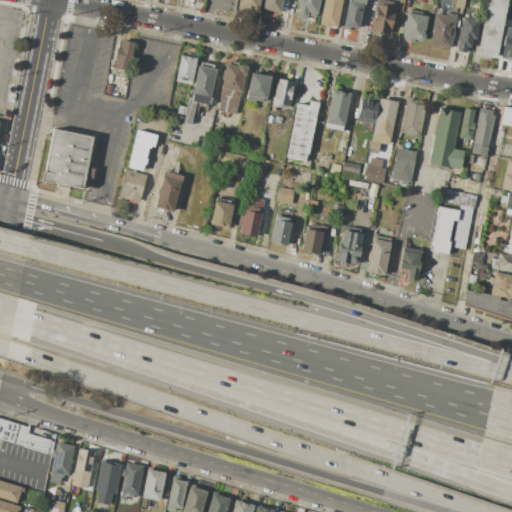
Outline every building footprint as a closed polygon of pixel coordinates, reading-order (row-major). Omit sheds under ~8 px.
[(260,0),(258,11),(239,7),(240,0),(260,0)] [(263,0),(282,0),(280,13),(262,9),(263,0)] [(299,0),(319,0),(317,14),(315,13),(314,18),(306,16),(305,21),(295,19),(299,0)] [(323,0),(340,0),(335,29),(319,25),(323,0)] [(347,0),(364,0),(364,5),(362,4),(357,29),(343,26),(347,0)] [(376,0),(382,0),(392,2),(391,7),(395,7),(390,35),(371,31),(376,0)] [(456,0),(465,0),(463,9),(455,7),(456,0)] [(486,0),(507,0),(496,60),(476,56),(486,0)] [(406,13),(408,13),(408,9),(421,12),(421,15),(427,17),(423,41),(413,40),(413,43),(403,41),(404,38),(401,37),(406,13)] [(435,14),(445,16),(446,12),(457,14),(450,48),(429,44),(435,14)] [(463,18),(479,21),(476,40),(472,39),(470,48),(466,47),(465,54),(456,52),(463,18)] [(506,28),(511,29),(511,51),(502,50),(506,28)] [(133,42),(128,70),(112,67),(115,48),(119,48),(120,39),(133,42)] [(180,55),(197,58),(191,84),(174,81),(180,55)] [(225,64),(237,66),(238,64),(245,66),(235,114),(217,110),(221,94),(219,93),(225,64)] [(197,66),(214,69),(209,97),(211,97),(209,105),(206,105),(205,107),(195,105),(191,125),(183,123),(188,98),(191,98),(193,93),(191,93),(197,66)] [(250,72),(270,77),(266,99),(263,98),(262,102),(246,99),(247,95),(246,94),(250,72)] [(277,78),(293,81),(288,106),(284,105),(283,109),(271,106),(277,78)] [(332,89),(350,92),(341,134),(324,130),(326,123),(324,122),(332,89)] [(362,96),(378,99),(373,124),(356,121),(362,96)] [(379,97),(397,101),(387,145),(370,141),(379,97)] [(407,98),(415,100),(414,103),(426,106),(419,137),(399,132),(407,98)] [(297,104),(307,106),(309,100),(319,102),(306,165),(285,160),(297,104)] [(500,105),(511,107),(511,123),(511,127),(497,124),(500,105)] [(462,107),(472,109),(470,122),(473,123),(469,140),(456,137),(462,107)] [(478,107),(491,110),(490,115),(492,115),(484,156),(468,153),(478,107)] [(437,108),(427,163),(460,170),(464,151),(452,148),(459,112),(437,108)] [(51,128),(42,171),(41,171),(39,181),(49,183),(50,182),(55,183),(54,186),(67,188),(67,186),(81,188),(81,186),(93,188),(94,183),(90,182),(93,168),(85,167),(92,136),(51,128)] [(127,167),(137,130),(157,135),(154,147),(149,146),(143,171),(127,167)] [(248,145),(260,147),(257,158),(246,155),(248,145)] [(396,147),(417,152),(410,184),(389,180),(396,147)] [(249,158),(246,171),(221,165),(224,152),(249,158)] [(383,159),(366,158),(364,180),(381,182),(383,159)] [(506,159),(511,160),(511,191),(500,189),(506,159)] [(343,161),(360,165),(357,178),(340,175),(343,161)] [(125,170),(145,175),(138,201),(119,196),(125,170)] [(163,172),(182,176),(173,212),(154,208),(163,172)] [(349,180),(367,184),(366,190),(347,186),(349,180)] [(278,187),(294,189),(291,204),(275,202),(278,187)] [(446,189),(476,195),(473,208),(459,205),(443,202),(446,189)] [(511,193),(506,192),(503,207),(511,208),(511,193)] [(248,194),(257,196),(257,199),(264,200),(256,236),(239,233),(240,227),(236,226),(239,216),(243,217),(248,194)] [(214,201),(232,205),(226,228),(209,224),(214,201)] [(473,208),(459,205),(458,211),(456,221),(453,221),(449,241),(452,241),(450,247),(464,250),(473,208)] [(437,206),(458,211),(456,221),(453,221),(452,220),(448,241),(450,241),(447,255),(428,251),(430,240),(432,241),(438,215),(436,215),(437,206)] [(506,209),(511,210),(511,254),(505,253),(506,252),(502,251),(503,247),(507,247),(511,221),(511,215),(505,214),(506,209)] [(274,219),(291,222),(287,245),(270,242),(274,219)] [(305,229),(309,229),(310,223),(326,226),(323,241),(321,241),(318,255),(301,252),(305,229)] [(343,231),(362,234),(357,264),(332,260),(334,253),(337,254),(339,243),(341,243),(343,231)] [(372,235),(366,272),(384,275),(390,238),(372,235)] [(401,246),(420,249),(415,280),(405,279),(407,269),(397,268),(401,246)] [(472,251),(484,254),(482,263),(487,264),(486,270),(469,267),(472,251)] [(499,253),(511,256),(511,273),(495,270),(496,267),(491,266),(493,258),(497,259),(499,253)] [(494,272),(511,275),(511,277),(511,296),(507,295),(506,297),(489,293),(494,272)] [(511,299),(511,321),(462,305),(465,289),(511,299)] [(0,418),(30,427),(28,434),(52,441),(48,454),(0,440),(0,418)] [(56,443),(72,446),(66,475),(61,474),(59,485),(48,483),(53,458),(50,457),(52,450),(55,450),(56,443)] [(78,448),(94,451),(86,490),(70,487),(78,448)] [(117,462),(99,460),(93,503),(112,505),(117,462)] [(125,463),(143,466),(137,495),(133,494),(132,499),(119,496),(122,477),(121,476),(122,469),(124,469),(125,463)] [(147,468),(165,472),(159,502),(141,498),(147,468)] [(172,479),(186,482),(180,509),(174,508),(174,511),(165,510),(172,479)] [(0,480),(22,487),(17,504),(0,498),(0,480)] [(189,486),(207,492),(200,511),(182,511),(183,511),(181,511),(189,486)] [(55,491),(67,494),(66,501),(54,499),(55,491)] [(207,511),(213,494),(229,499),(224,511),(207,511)] [(231,511),(235,499),(253,504),(250,511),(231,511)] [(0,511),(0,500),(18,506),(16,511),(0,511)] [(49,511),(51,500),(65,503),(62,511),(49,511)]
